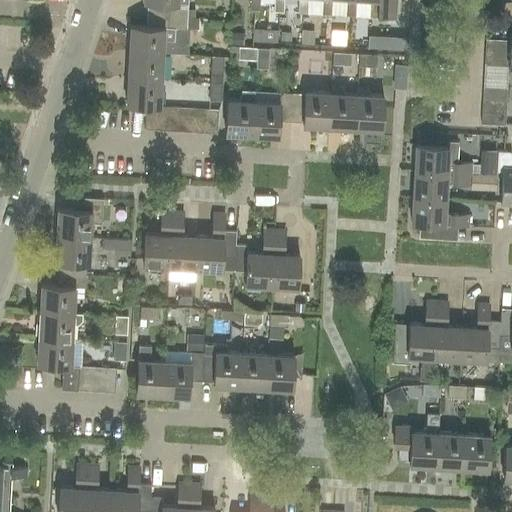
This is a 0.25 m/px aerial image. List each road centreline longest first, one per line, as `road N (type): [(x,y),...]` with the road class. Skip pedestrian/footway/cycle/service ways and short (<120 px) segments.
road 1 (residential): [(150,417),(235,422),(235,457),(148,451)]
road 2 (residential): [(244,155),(91,144),(48,130)]
road 3 (residential): [(0,398),(49,412),(150,417)]
road 4 (residential): [(0,260),(48,130)]
road 5 (residential): [(244,155),(243,197),(295,200),(297,158)]
road 6 (residential): [(484,0),(472,32),(467,122)]
